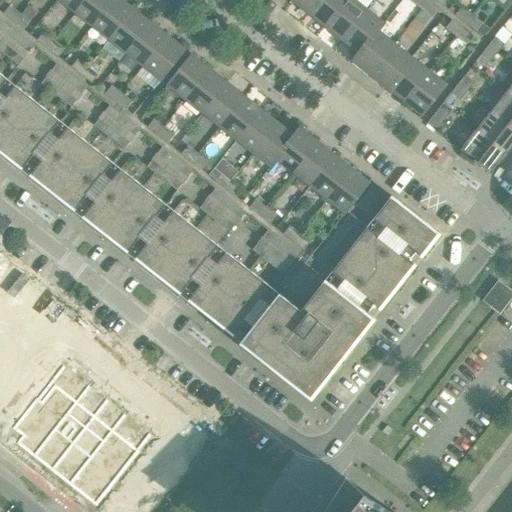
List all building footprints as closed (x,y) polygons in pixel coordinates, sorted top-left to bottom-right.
[(60,0),(76,12),(85,0),(60,0)] [(93,26),(113,0),(85,0),(76,12),(93,26)] [(110,39),(133,10),(120,0),(113,0),(93,26),(110,39)] [(292,0),(309,13),(319,0),(292,0)] [(326,26),(346,0),(319,0),(309,13),(326,26)] [(343,40),(366,11),(352,0),(346,0),(326,26),(343,40)] [(421,9),(428,1),(426,0),(412,0),(411,1),(421,9)] [(431,17),(438,9),(428,1),(421,9),(431,17)] [(13,22),(20,13),(9,5),(3,13),(13,22)] [(472,15),(462,7),(455,15),(465,23),(472,15)] [(127,53),(150,24),(133,10),(110,39),(127,53)] [(378,32),(384,25),(366,11),(343,40),(359,52),(353,59),(354,61),(377,32),(378,32)] [(23,30),(30,21),(20,13),(13,22),(23,30)] [(476,31),(482,23),(472,15),(465,23),(476,31)] [(34,46),(0,19),(0,51),(18,66),(34,46)] [(455,36),(462,28),(451,20),(445,28),(455,36)] [(144,66),(167,37),(150,24),(127,53),(144,66)] [(472,36),(462,28),(455,36),(465,44),(472,36)] [(54,40),(43,32),(37,40),(47,48),(54,40)] [(371,74),(394,45),(378,32),(377,32),(354,61),(371,74)] [(161,80),(184,51),(167,37),(144,66),(161,80)] [(504,44),(495,37),(488,46),(497,53),(504,44)] [(57,56),(64,48),(54,40),(47,48),(57,56)] [(388,87),(411,58),(394,45),(371,74),(388,87)] [(497,53),(488,46),(481,55),(490,62),(497,53)] [(186,99),(209,70),(191,56),(168,85),(186,99)] [(405,101),(428,72),(411,58),(388,87),(405,101)] [(81,75),(88,67),(77,59),(71,67),(81,75)] [(71,107),(87,87),(56,64),(41,84),(71,107)] [(91,83),(98,75),(88,67),(81,75),(91,83)] [(203,113),(226,84),(209,70),(186,99),(203,113)] [(422,114),(445,85),(428,72),(405,101),(422,114)] [(474,82),(465,74),(458,83),(467,91),(474,82)] [(460,100),(467,91),(458,83),(451,92),(460,100)] [(220,126),(243,97),(226,84),(203,113),(220,126)] [(0,146),(25,166),(60,121),(15,85),(0,104),(0,146)] [(122,94),(111,85),(105,94),(115,102),(122,94)] [(511,95),(507,91),(492,110),(511,125),(511,95)] [(125,110),(131,102),(122,94),(115,102),(125,110)] [(237,139),(260,110),(243,97),(220,126),(237,139)] [(139,129),(109,105),(94,125),(124,149),(139,129)] [(436,131),(450,113),(440,106),(426,124),(436,131)] [(254,153),(277,124),(260,110),(237,139),(254,153)] [(511,125),(492,110),(477,129),(507,152),(511,145),(511,125)] [(157,135),(164,127),(153,119),(147,127),(157,135)] [(277,159),(300,130),(298,128),(292,136),(277,124),(254,153),(272,167),(278,159),(277,159)] [(77,208),(113,163),(68,127),(32,172),(77,208)] [(174,135),(164,127),(157,135),(167,143),(174,135)] [(507,152),(477,129),(460,150),(474,161),(487,171),(490,174),(500,161),(501,162),(502,163),(510,153),(507,152)] [(294,172),(317,143),(300,130),(277,159),(278,159),(294,172)] [(311,185),(334,156),(317,143),(294,172),(311,185)] [(198,154),(187,146),(181,154),(191,162),(198,154)] [(176,191),(192,171),(162,147),(146,167),(176,191)] [(201,170),(208,162),(198,154),(191,162),(201,170)] [(328,199),(351,170),(334,156),(311,185),(328,199)] [(130,249),(166,204),(121,169),(85,214),(130,249)] [(345,212),(368,183),(351,170),(328,199),(345,212)] [(232,181),(221,172),(215,181),(225,189),(232,181)] [(242,188),(232,181),(225,189),(235,197),(242,188)] [(415,215),(374,182),(356,206),(418,255),(437,231),(415,215)] [(245,212),(215,189),(199,208),(229,232),(245,212)] [(266,207),(255,199),(249,207),(259,216),(266,207)] [(276,215),(266,207),(259,216),(269,223),(276,215)] [(183,291),(219,246),(174,210),(138,255),(183,291)] [(412,262),(350,214),(314,259),(377,308),(412,262)] [(293,242),(299,234),(289,226),(283,234),(293,242)] [(298,254),(268,230),(252,250),(282,274),(298,254)] [(303,250),(310,242),(299,234),(293,242),(303,250)] [(272,287),(226,252),(191,297),(236,333),(272,287)] [(375,319),(370,315),(304,263),(239,344),(311,400),(375,319)] [(499,315),(511,298),(511,290),(499,281),(501,279),(499,277),(479,302),(481,304),(483,302),(499,315)] [(97,511),(152,441),(60,369),(5,438),(97,511)] [(389,511),(363,495),(359,501),(345,490),(327,511),(325,511),(324,511),(389,511)]
